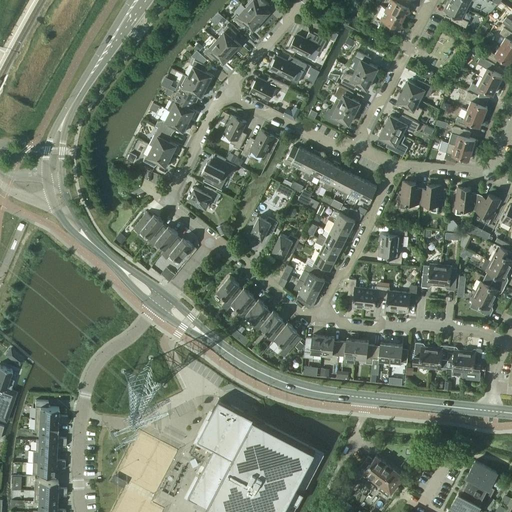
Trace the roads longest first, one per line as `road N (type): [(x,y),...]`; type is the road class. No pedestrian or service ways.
road 1 (tertiary): [(490,412),(279,382),(227,355),(163,302)]
road 2 (residential): [(163,302),(89,375),(78,450),(81,511)]
road 3 (tertiary): [(53,181),(70,114),(150,0)]
road 4 (tertiary): [(132,0),(53,134),(53,181)]
road 5 (residential): [(506,343),(474,329),(315,319)]
road 6 (residential): [(211,239),(169,201),(223,94)]
road 7 (residential): [(315,319),(369,227),(393,165)]
road 8 (residential): [(356,145),(428,0)]
road 9 (tertiary): [(163,302),(78,231),(54,189)]
road 10 (residential): [(356,145),(335,150),(223,94)]
road 11 (residential): [(315,319),(211,239)]
road 12 (residential): [(223,94),(304,0)]
